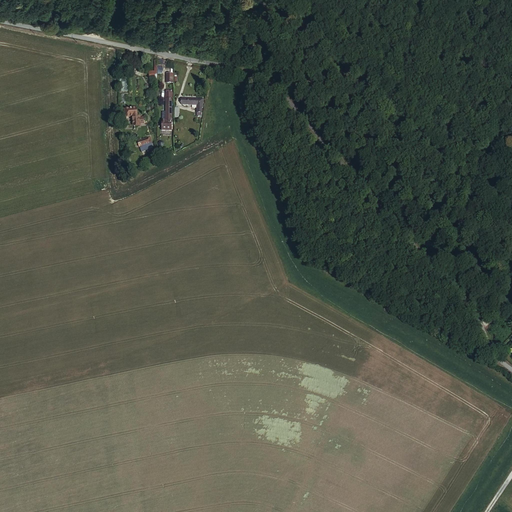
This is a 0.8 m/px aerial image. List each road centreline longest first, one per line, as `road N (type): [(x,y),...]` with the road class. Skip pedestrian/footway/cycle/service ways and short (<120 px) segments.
road 1 (residential): [(511,366),(489,348),(479,312),(265,81),(0,20)]
road 2 (track): [(479,312),(493,171)]
